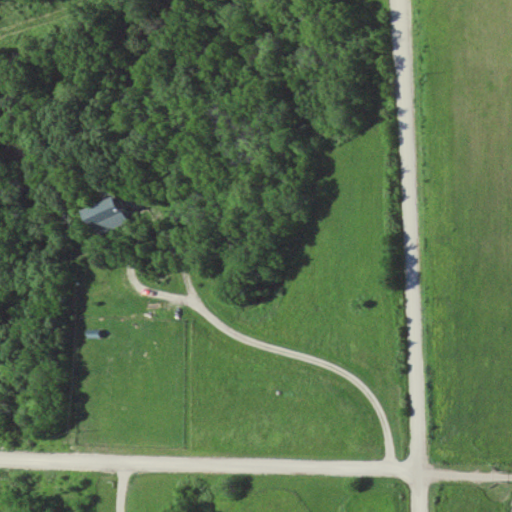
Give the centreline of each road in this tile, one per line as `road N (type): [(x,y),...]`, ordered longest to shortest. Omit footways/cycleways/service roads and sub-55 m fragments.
road 1 (residential): [(413,511),(397,0)]
road 2 (residential): [(413,471),(0,460)]
